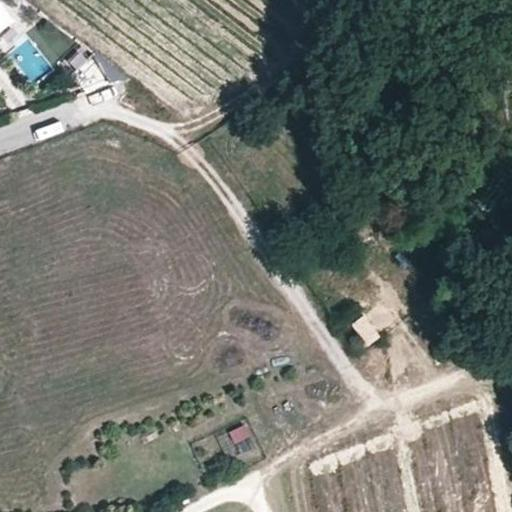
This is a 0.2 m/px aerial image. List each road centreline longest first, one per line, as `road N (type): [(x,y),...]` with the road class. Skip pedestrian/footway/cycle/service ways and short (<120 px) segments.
road 1 (track): [(162,131),(188,148),(243,215),(380,408)]
road 2 (track): [(189,511),(456,374)]
road 3 (track): [(162,131),(218,119),(325,48),(425,0)]
